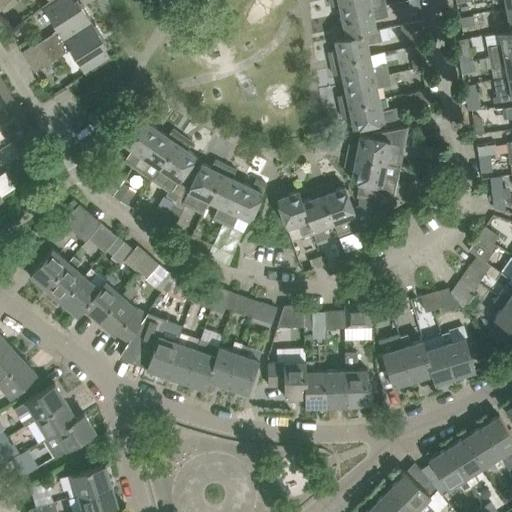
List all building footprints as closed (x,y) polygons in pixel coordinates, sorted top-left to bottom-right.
[(44,38),(40,41),(46,51),(92,22),(78,0),(74,0),(73,0),(48,0),(47,2),(42,5),(58,30),(44,38)] [(339,4),(342,14),(393,3),(386,5),(384,0),(329,0),(331,5),(339,4)] [(419,0),(409,0),(412,13),(422,10),(419,0)] [(459,8),(461,16),(474,14),(477,14),(475,4),(479,4),(477,0),(455,0),(457,8),(459,8)] [(335,38),(335,39),(379,29),(376,29),(374,18),(388,15),(388,13),(394,12),(393,3),(342,14),(344,24),(335,26),(338,37),(335,38)] [(495,21),(497,32),(511,29),(511,6),(507,7),(509,18),(495,21)] [(474,14),(461,16),(462,26),(471,24),(475,24),(474,14)] [(92,22),(46,51),(52,60),(55,59),(70,49),(86,74),(111,58),(104,47),(107,45),(92,22)] [(401,24),(404,40),(416,38),(412,22),(401,24)] [(328,51),(331,62),(370,54),(367,43),(381,40),(379,29),(335,39),(337,49),(328,51)] [(488,45),(490,56),(511,51),(511,29),(500,32),(502,43),(488,45)] [(471,47),(458,50),(459,52),(461,62),(473,59),(471,47)] [(511,51),(490,56),(492,66),(506,64),(508,76),(511,74),(511,51)] [(342,72),(344,82),(388,73),(386,62),(372,65),(370,54),(331,62),(333,74),(342,72)] [(37,56),(29,62),(35,71),(36,71),(44,66),(37,56)] [(419,58),(411,59),(413,68),(420,66),(419,58)] [(422,68),(396,71),(397,84),(423,81),(422,68)] [(338,95),(340,106),(379,98),(377,87),(391,84),(388,73),(344,82),(347,93),(338,95)] [(511,74),(508,76),(511,87),(496,90),(498,101),(511,98),(511,74)] [(468,99),(481,96),(478,83),(465,85),(468,99)] [(426,88),(416,90),(419,105),(422,105),(429,103),(429,99),(426,88)] [(3,97),(14,115),(22,110),(10,92),(3,97)] [(381,109),(379,98),(340,106),(343,118),(352,116),(354,127),(398,118),(396,106),(381,109)] [(511,128),(511,105),(503,107),(506,130),(511,128)] [(124,160),(133,166),(159,129),(150,123),(155,116),(145,109),(122,141),(132,148),(124,160)] [(33,128),(22,110),(14,115),(25,133),(33,128)] [(485,132),(483,118),(476,113),(472,114),(475,134),(485,132)] [(358,145),(349,143),(347,155),(386,163),(400,165),(407,126),(366,135),(360,134),(358,145)] [(159,129),(133,166),(152,179),(182,134),(173,128),(168,135),(159,129)] [(17,138),(27,154),(35,149),(24,133),(17,138)] [(150,219),(160,225),(190,173),(185,170),(196,155),(187,148),(192,141),(182,134),(152,179),(169,190),(164,197),(163,196),(150,219)] [(45,165),(35,149),(27,154),(37,170),(45,165)] [(392,203),(400,165),(386,163),(347,155),(345,166),(353,168),(351,179),(364,181),(360,197),(392,203)] [(190,173),(160,225),(171,231),(186,204),(203,212),(209,199),(226,164),(215,158),(211,166),(201,162),(194,176),(190,173)] [(226,164),(209,199),(219,204),(213,217),(223,222),(242,181),(233,177),(236,169),(226,164)] [(114,173),(104,188),(113,195),(124,179),(114,173)] [(491,177),(493,197),(510,195),(509,186),(503,187),(501,175),(491,177)] [(242,181),(223,222),(232,227),(239,214),(249,219),(267,183),(256,178),(252,186),(242,181)] [(124,179),(113,195),(127,204),(136,191),(123,182),(124,179)] [(320,185),(334,222),(339,235),(360,228),(363,237),(392,219),(376,206),(370,213),(358,204),(352,207),(345,185),(334,189),(331,181),(320,185)] [(303,236),(313,232),(314,232),(302,201),(303,201),(299,190),(288,193),(285,185),(274,189),(287,226),(298,222),(303,236)] [(314,232),(313,232),(317,243),(328,239),(323,226),(334,222),(320,185),(309,189),(312,197),(303,201),(302,201),(314,232)] [(511,197),(510,195),(493,197),(494,207),(506,211),(504,198),(511,197)] [(70,227),(86,241),(102,222),(80,203),(68,215),(74,221),(70,227)] [(102,222),(86,241),(89,237),(98,245),(105,251),(107,248),(118,236),(102,222)] [(480,232),(494,242),(499,235),(485,225),(480,232)] [(468,249),(477,255),(486,261),(498,245),(494,242),(480,232),(468,249)] [(27,233),(8,256),(17,264),(37,241),(27,233)] [(187,244),(199,250),(202,252),(207,242),(192,234),(187,244)] [(133,248),(118,236),(107,248),(113,254),(111,256),(120,264),(123,259),(124,260),(135,248),(134,247),(133,248)] [(229,263),(233,254),(212,244),(208,254),(229,263)] [(135,248),(124,260),(140,273),(141,271),(142,271),(153,258),(137,245),(135,248)] [(30,273),(46,287),(69,261),(53,246),(30,273)] [(74,255),(69,261),(46,287),(61,301),(85,274),(76,267),(81,261),(74,255)] [(322,255),(310,259),(314,269),(326,264),(322,255)] [(477,255),(465,271),(479,281),(490,265),(486,262),(486,261),(477,255)] [(500,272),(511,280),(511,256),(500,272)] [(161,291),(164,288),(163,288),(174,272),(168,271),(153,258),(142,271),(148,276),(146,278),(161,291)] [(335,263),(339,272),(350,268),(346,259),(335,263)] [(85,274),(61,301),(78,315),(84,307),(83,307),(100,287),(99,287),(91,280),(97,272),(91,267),(85,274)] [(465,271),(452,290),(464,306),(476,289),(474,288),(479,281),(465,271)] [(161,291),(161,292),(184,300),(185,293),(193,296),(199,280),(174,272),(164,288),(161,291)] [(83,307),(84,307),(99,320),(122,294),(113,286),(117,280),(110,274),(99,287),(100,287),(83,307)] [(199,280),(193,296),(200,298),(199,303),(211,308),(218,286),(199,280)] [(122,294),(99,320),(115,334),(116,332),(129,341),(146,315),(130,300),(138,291),(130,284),(122,294)] [(218,286),(211,308),(222,311),(224,306),(232,309),(238,293),(218,286)] [(429,292),(434,308),(442,306),(444,312),(462,307),(463,307),(464,306),(452,290),(451,291),(449,286),(429,292)] [(506,301),(511,304),(511,292),(511,294),(503,288),(498,295),(506,301)] [(388,297),(393,313),(401,310),(402,315),(414,311),(410,298),(407,291),(388,297)] [(410,298),(414,311),(416,320),(427,316),(426,311),(434,308),(429,292),(410,298)] [(238,293),(232,309),(231,312),(242,315),(243,313),(251,316),(257,300),(238,293)] [(511,304),(506,301),(498,295),(494,301),(502,307),(494,318),(497,320),(487,335),(503,346),(511,332),(511,304)] [(379,299),(384,316),(393,313),(388,297),(379,299)] [(257,300),(251,316),(259,318),(259,320),(270,324),(276,306),(257,300)] [(277,325),(304,325),(304,320),(304,303),(284,304),(277,325)] [(344,310),(345,327),(345,339),(372,338),(371,326),(368,303),(344,304),(345,310),(344,310)] [(325,332),(325,329),(324,329),(324,310),(304,311),(304,320),(304,325),(305,338),(313,338),(313,333),(325,332)] [(324,329),(325,329),(336,329),(336,327),(345,327),(344,310),(324,310),(324,329)] [(129,341),(120,355),(147,364),(146,367),(166,374),(181,332),(174,330),(175,326),(163,322),(164,318),(148,311),(146,315),(129,341)] [(0,349),(9,342),(0,331),(0,349)] [(442,333),(444,342),(455,376),(475,370),(469,350),(465,336),(452,340),(449,331),(442,333)] [(181,332),(166,374),(186,381),(197,348),(185,344),(189,335),(181,332)] [(393,385),(413,379),(400,336),(399,333),(378,339),(387,366),(393,385)] [(400,336),(413,379),(432,373),(433,373),(425,348),(426,348),(423,339),(410,343),(407,334),(400,336)] [(197,348),(186,381),(206,388),(209,379),(208,379),(220,345),(200,338),(197,348)] [(208,379),(209,379),(227,385),(239,352),(242,343),(235,340),(232,350),(220,345),(208,379)] [(0,349),(0,377),(23,357),(9,342),(0,349)] [(433,373),(432,373),(435,382),(455,376),(444,342),(426,348),(425,348),(433,373)] [(494,347),(486,353),(491,360),(497,356),(500,354),(499,353),(494,347)] [(357,351),(345,351),(346,368),(347,403),(367,403),(367,368),(357,369),(357,351)] [(239,352),(227,385),(247,392),(259,359),(239,352)] [(0,377),(0,384),(11,396),(37,373),(23,357),(0,377)] [(305,395),(305,396),(306,396),(305,370),(306,370),(306,361),(268,362),(268,385),(284,384),(285,396),(305,395)] [(306,396),(305,396),(305,405),(326,404),(326,369),(314,369),(314,361),(306,361),(306,370),(305,370),(306,396)] [(326,369),(326,404),(347,403),(346,368),(326,369)] [(25,425),(36,418),(66,400),(55,382),(25,400),(26,400),(14,407),(25,425)] [(47,437),(56,432),(55,431),(77,418),(76,417),(66,400),(36,418),(47,437)] [(55,431),(56,432),(66,449),(96,431),(84,412),(76,417),(77,418),(55,431)] [(481,425),(505,463),(511,459),(506,451),(511,446),(511,433),(499,413),(481,425)] [(464,436),(483,466),(493,459),(499,467),(505,463),(481,425),(464,436)] [(10,458),(11,458),(20,452),(14,442),(11,443),(7,436),(0,440),(0,458),(2,462),(10,458)] [(447,447),(471,485),(477,481),(472,472),(483,466),(464,436),(447,447)] [(464,489),(471,485),(447,447),(429,458),(447,488),(459,481),(464,489)] [(20,453),(20,452),(11,458),(22,476),(37,467),(33,460),(35,459),(29,448),(20,453)] [(71,473),(77,494),(112,484),(106,463),(71,473)] [(416,510),(417,511),(437,511),(426,501),(432,495),(437,501),(442,495),(422,469),(413,478),(405,470),(390,486),(416,510)] [(31,487),(37,506),(53,501),(51,493),(53,492),(50,481),(31,487)] [(86,511),(118,504),(112,484),(77,494),(81,506),(73,508),(73,511),(86,511)] [(376,501),(387,511),(417,511),(416,510),(390,486),(376,501)] [(484,505),(487,511),(498,511),(491,500),(484,505)] [(30,508),(31,511),(59,511),(58,509),(56,510),(53,501),(30,508)] [(387,511),(376,501),(364,511),(387,511)]
